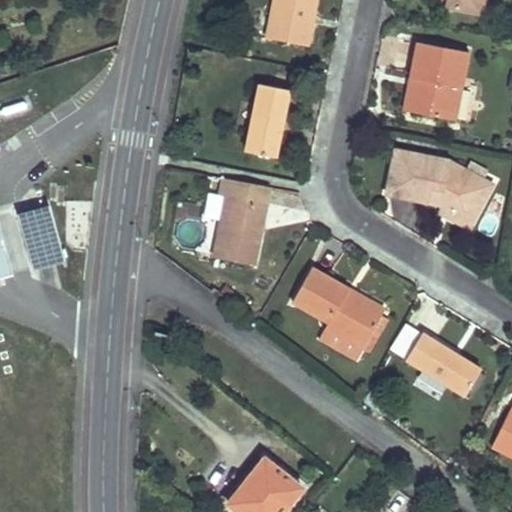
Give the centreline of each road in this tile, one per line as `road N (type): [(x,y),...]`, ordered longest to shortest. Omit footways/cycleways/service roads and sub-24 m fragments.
road 1 (secondary): [(160,0),(115,249),(105,511)]
road 2 (residential): [(511,313),(355,211),(338,188),(337,153),(369,0)]
